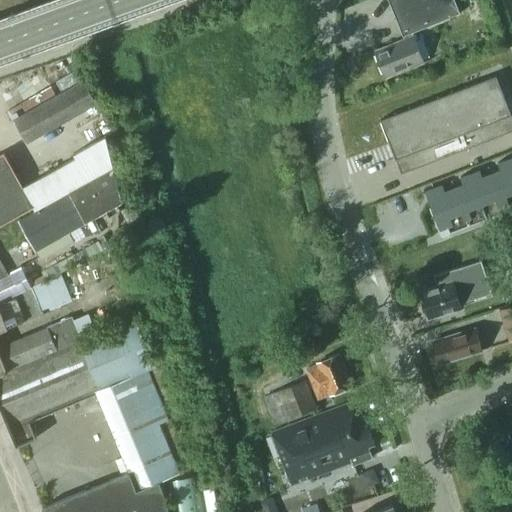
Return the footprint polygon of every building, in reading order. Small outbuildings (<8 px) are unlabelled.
[(388,0),(404,39),(375,51),(386,77),(424,62),(412,33),(460,13),(454,0),(388,0)] [(63,92),(83,80),(77,69),(56,81),(63,92)] [(511,116),(496,75),(380,119),(401,173),(511,130),(511,116)] [(83,80),(14,119),(26,142),(96,102),(85,80),(83,80)] [(32,204),(35,210),(63,195),(113,167),(106,136),(74,153),(76,157),(24,185),(34,204),(32,204)] [(0,222),(15,214),(32,204),(34,204),(24,185),(5,151),(0,153),(0,222)] [(511,208),(511,165),(434,196),(448,233),(511,208)] [(80,225),(120,202),(113,167),(63,195),(80,225)] [(80,225),(63,195),(35,210),(19,219),(36,249),(80,225)] [(132,231),(153,220),(141,198),(120,209),(132,231)] [(103,249),(98,240),(42,270),(47,279),(103,249)] [(0,259),(0,278),(8,274),(0,259)] [(433,286),(419,291),(423,305),(421,305),(424,315),(426,314),(427,316),(462,306),(460,298),(486,289),(477,261),(430,275),(433,286)] [(0,278),(0,301),(31,286),(22,267),(8,274),(0,278)] [(62,275),(33,287),(44,313),(73,301),(62,275)] [(0,373),(70,345),(97,333),(90,315),(75,320),(73,316),(49,326),(48,325),(0,345),(0,331),(43,314),(31,286),(0,301),(0,373)] [(511,304),(499,308),(509,340),(511,339),(511,304)] [(128,471),(42,507),(44,511),(176,511),(164,481),(198,467),(136,318),(97,333),(70,345),(0,373),(0,406),(16,445),(36,437),(29,420),(96,392),(128,471)] [(475,328),(433,341),(440,362),(482,349),(475,328)] [(306,368),(310,377),(306,379),(305,378),(264,395),(275,423),(317,407),(309,387),(313,385),(319,397),(351,384),(338,353),(316,362),(317,364),(306,368)] [(350,403),(271,432),(292,485),(352,462),(353,465),(372,458),(368,446),(374,443),(367,425),(360,428),(350,403)] [(203,511),(198,475),(167,480),(167,482),(177,511),(203,511)]
